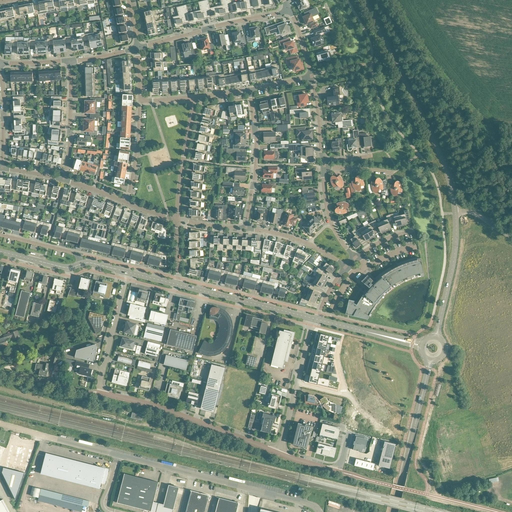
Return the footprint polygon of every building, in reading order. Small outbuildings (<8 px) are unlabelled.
[(52,0),(51,0),(46,1),(47,11),(48,11),(54,10),(54,12),(58,11),(56,2),(53,2),(52,0)] [(58,0),(59,1),(56,2),(58,11),(61,11),(61,8),(67,7),(66,0),(58,0)] [(66,0),(67,7),(74,6),(74,9),(78,8),(76,0),(66,0)] [(76,0),(78,8),(78,11),(82,10),(81,5),(87,4),(86,0),(76,0)] [(208,0),(206,0),(203,1),(207,19),(213,17),(213,19),(216,18),(218,17),(216,7),(210,8),(208,0)] [(220,0),(222,5),(216,7),(218,17),(221,17),(223,16),(223,15),(229,14),(225,0),(220,0)] [(231,0),(225,0),(229,14),(234,13),(235,14),(237,13),(240,13),(238,2),(232,3),(231,0)] [(243,0),(243,1),(238,2),(240,13),(242,12),(245,12),(245,10),(250,9),(248,0),(243,0)] [(248,0),(250,9),(256,8),(256,9),(259,9),(261,8),(261,7),(259,0),(248,0)] [(297,0),(298,1),(296,2),(297,5),(298,8),(299,8),(300,10),(306,7),(305,4),(307,3),(305,0),(297,0)] [(39,5),(36,5),(38,15),(48,13),(48,11),(47,11),(46,1),(39,2),(39,5)] [(200,10),(194,12),(197,22),(199,22),(202,21),(202,20),(207,19),(203,1),(198,2),(200,10)] [(33,3),(26,5),(27,14),(34,13),(34,15),(38,15),(36,5),(33,6),(33,3)] [(19,8),(16,9),(18,18),(21,18),(21,16),(27,14),(26,5),(19,6),(19,8)] [(112,7),(113,16),(122,14),(123,14),(124,14),(122,8),(121,8),(121,6),(121,5),(112,7)] [(186,5),(181,6),(186,24),(192,22),(192,24),(195,23),(194,23),(197,22),(194,12),(189,13),(186,5)] [(186,24),(181,6),(176,7),(178,16),(173,17),(175,28),(178,27),(181,26),(180,25),(186,24)] [(13,7),(6,9),(8,18),(14,17),(14,19),(18,18),(16,9),(13,10),(13,7)] [(306,25),(307,25),(310,23),(311,25),(310,25),(311,29),(318,26),(317,26),(318,26),(316,23),(314,23),(314,22),(312,17),(319,14),(316,8),(304,13),(306,16),(303,17),(306,25)] [(8,18),(6,9),(0,9),(0,22),(8,21),(8,18)] [(145,16),(146,18),(154,16),(157,16),(155,10),(152,11),(149,11),(143,13),(144,16),(145,16)] [(113,16),(115,25),(124,23),(125,23),(124,17),(123,17),(123,14),(122,14),(113,16)] [(284,22),(266,29),(268,35),(275,32),(276,36),(282,35),(283,39),(286,38),(285,35),(291,33),(289,27),(287,28),(287,25),(285,26),(285,25),(284,22)] [(115,25),(117,34),(126,32),(127,32),(126,26),(125,26),(124,23),(115,25)] [(148,29),(147,30),(148,33),(149,35),(158,33),(159,33),(159,34),(162,33),(161,29),(160,30),(160,26),(157,27),(148,30),(148,29)] [(246,36),(247,42),(255,41),(255,38),(260,37),(259,36),(260,36),(260,32),(259,33),(258,27),(257,27),(257,26),(254,27),(254,28),(250,29),(251,35),(246,36)] [(312,41),(311,42),(312,45),(313,45),(314,46),(314,47),(316,46),(321,44),(323,43),(323,42),(323,41),(324,41),(323,37),(321,38),(321,36),(326,34),(326,33),(330,32),(328,26),(314,31),(315,35),(316,35),(316,37),(313,38),(311,39),(312,40),(312,41)] [(94,34),(94,36),(97,48),(100,47),(100,46),(102,46),(101,38),(104,38),(103,31),(99,32),(100,33),(94,34)] [(126,32),(117,34),(119,43),(120,43),(121,43),(121,42),(129,41),(127,35),(126,35),(126,32)] [(235,43),(238,42),(238,45),(245,44),(244,35),(240,36),(240,33),(237,33),(236,32),(231,33),(232,39),(234,39),(235,43)] [(82,36),(77,37),(79,51),(82,50),(82,49),(84,49),(83,41),(86,41),(85,34),(82,35),(82,36)] [(88,34),(85,34),(86,41),(89,40),(91,48),(93,48),(93,49),(97,48),(94,36),(89,37),(88,34)] [(218,47),(222,46),(226,45),(227,51),(231,50),(228,37),(224,37),(224,34),(215,36),(218,47)] [(53,35),(50,36),(51,45),(54,45),(54,53),(57,52),(57,54),(61,53),(60,53),(59,39),(53,40),(53,35)] [(47,40),(41,41),(42,54),(46,54),(46,53),(48,53),(48,45),(51,45),(50,36),(47,36),(47,40)] [(65,39),(59,39),(60,53),(61,53),(64,53),(64,52),(66,51),(65,44),(68,43),(68,37),(65,37),(65,39)] [(71,37),(68,37),(68,43),(72,43),(73,51),(75,50),(75,52),(79,51),(77,37),(71,38),(71,37)] [(204,39),(200,40),(201,44),(201,46),(202,46),(202,50),(210,49),(210,52),(214,51),(213,44),(209,45),(207,39),(208,38),(207,38),(204,39)] [(288,39),(280,42),(281,45),(284,44),(286,50),(290,49),(291,54),(297,52),(295,44),(294,45),(293,41),(289,42),(288,39)] [(12,47),(15,47),(15,40),(12,40),(12,42),(6,41),(6,46),(5,46),(5,50),(6,50),(5,55),(9,55),(9,54),(12,54),(12,47)] [(15,40),(15,47),(18,47),(18,54),(20,54),(20,56),(24,56),(24,55),(24,44),(24,42),(24,40),(15,40)] [(29,41),(24,42),(24,44),(24,55),(28,55),(28,54),(30,54),(30,46),(33,46),(32,40),(29,40),(29,41)] [(35,40),(32,40),(33,46),(36,46),(36,54),(38,54),(39,55),(42,55),(42,54),(41,41),(36,41),(35,40)] [(183,48),(181,49),(182,53),(184,52),(184,53),(185,58),(192,56),(195,55),(192,42),(189,43),(188,43),(186,44),(186,43),(182,44),(183,48)] [(327,50),(316,53),(317,56),(316,56),(318,63),(325,61),(326,62),(331,61),(329,52),(328,53),(327,50)] [(153,58),(154,63),(160,62),(160,59),(163,59),(163,53),(157,53),(157,52),(150,53),(151,58),(153,58)] [(296,70),(296,71),(304,69),(302,62),(300,62),(300,60),(297,60),(296,57),(287,59),(288,66),(292,65),(293,70),(296,70)] [(154,63),(151,63),(151,67),(154,67),(154,72),(158,71),(162,71),(164,71),(163,62),(160,62),(154,63)] [(271,65),(271,67),(273,76),(273,77),(277,76),(276,75),(279,75),(278,70),(277,66),(277,64),(271,65)] [(218,75),(215,75),(216,81),(219,81),(220,87),(223,86),(223,85),(225,85),(224,76),(224,74),(218,75)] [(206,76),(208,86),(207,86),(208,88),(212,88),(212,85),(216,85),(216,81),(215,75),(206,76)] [(206,76),(198,77),(199,87),(198,87),(199,89),(203,89),(203,86),(207,86),(208,86),(206,76)] [(198,77),(189,78),(190,88),(189,88),(190,90),(194,90),(194,87),(198,87),(199,87),(198,77)] [(189,78),(180,79),(181,89),(180,89),(181,91),(185,91),(185,88),(189,88),(190,88),(189,78)] [(171,79),(162,80),(163,90),(162,90),(163,92),(167,92),(167,89),(171,89),(172,89),(171,79)] [(180,79),(171,79),(172,89),(171,89),(172,92),(176,91),(176,89),(180,89),(181,89),(180,79)] [(163,90),(162,80),(158,80),(153,81),(153,86),(152,86),(153,93),(158,93),(158,90),(162,90),(163,90)] [(119,85),(120,93),(129,93),(129,90),(132,90),(132,86),(131,87),(131,84),(119,85)] [(340,102),(339,87),(333,88),(334,97),(327,97),(328,106),(333,105),(333,106),(336,106),(336,105),(339,105),(339,102),(340,102)] [(307,95),(307,94),(306,94),(305,94),(303,94),(303,95),(299,96),(300,99),(297,100),(298,107),(306,105),(306,102),(308,102),(308,97),(308,95),(307,95)] [(11,105),(11,107),(21,107),(21,103),(24,102),(23,97),(13,97),(13,101),(12,101),(12,105),(11,105)] [(51,106),(61,107),(64,107),(64,105),(64,104),(64,105),(63,104),(63,101),(61,101),(62,97),(52,97),(50,102),(54,103),(54,106),(51,106)] [(284,97),(277,99),(279,109),(286,107),(284,97)] [(85,106),(85,107),(95,107),(97,107),(97,102),(102,102),(102,100),(102,98),(92,98),(92,101),(90,101),(86,101),(85,101),(85,106)] [(279,109),(277,99),(270,100),(273,110),(279,109)] [(260,105),(259,105),(260,106),(260,107),(260,108),(260,109),(260,110),(261,110),(262,110),(263,113),(266,112),(267,114),(270,114),(270,112),(267,101),(265,101),(265,100),(260,101),(261,105),(260,105)] [(205,115),(214,117),(216,111),(214,110),(215,105),(207,106),(207,108),(205,108),(204,114),(205,115)] [(226,111),(228,120),(228,121),(231,121),(231,118),(237,117),(236,105),(235,105),(235,106),(229,107),(229,108),(226,108),(226,106),(226,107),(226,111)] [(236,105),(237,117),(237,116),(247,114),(246,109),(244,109),(243,105),(236,106),(236,105)] [(51,106),(49,116),(64,116),(64,114),(63,114),(62,114),(62,110),(61,110),(61,107),(51,106)] [(14,113),(14,116),(24,116),(25,110),(21,110),(21,107),(11,107),(11,109),(12,109),(12,113),(14,113)] [(92,113),(92,117),(98,117),(99,113),(95,113),(95,107),(85,107),(85,108),(85,114),(85,113),(92,113)] [(290,114),(299,113),(300,119),(309,118),(309,117),(310,117),(311,122),(310,109),(290,110),(290,114)] [(338,125),(338,129),(353,127),(352,120),(343,121),(343,117),(342,117),(341,113),(339,112),(332,113),(331,113),(331,114),(331,115),(331,119),(333,119),(333,123),(335,122),(335,125),(338,125)] [(288,125),(290,125),(290,114),(286,115),(286,121),(282,121),(283,125),(288,125)] [(202,123),(203,123),(212,125),(214,119),(214,117),(205,115),(205,117),(203,117),(202,123)] [(11,124),(11,126),(22,126),(21,122),(25,121),(24,116),(14,116),(14,120),(13,120),(13,124),(12,124),(11,124)] [(49,116),(50,125),(60,126),(60,122),(62,122),(62,119),(63,119),(64,116),(49,116)] [(84,119),(84,126),(94,126),(94,121),(98,121),(98,117),(92,117),(91,120),(85,119),(84,119)] [(200,132),(201,132),(211,134),(212,128),(212,125),(203,123),(203,126),(201,126),(200,132)] [(48,135),(52,135),(62,136),(62,134),(61,134),(61,130),(60,130),(60,126),(50,125),(48,135)] [(22,126),(11,126),(11,128),(12,128),(13,128),(13,132),(15,132),(15,136),(25,135),(25,130),(22,129),(22,126)] [(94,126),(84,126),(84,132),(91,132),(90,135),(97,136),(97,132),(94,132),(94,126)] [(313,139),(312,131),(305,132),(305,127),(296,128),(297,136),(302,135),(303,140),(313,139)] [(236,136),(236,140),(246,140),(246,134),(239,134),(240,130),(234,130),(233,136),(236,136)] [(360,148),(359,131),(358,130),(353,131),(354,140),(348,141),(348,144),(347,145),(347,149),(347,150),(348,150),(348,151),(349,151),(350,151),(351,151),(352,150),(352,149),(352,147),(354,147),(354,148),(360,148)] [(198,141),(200,141),(209,143),(210,138),(213,138),(213,135),(211,134),(201,132),(201,135),(199,135),(198,141)] [(264,142),(265,142),(265,143),(271,143),(270,143),(270,142),(281,141),(281,137),(277,137),(275,136),(275,133),(264,133),(264,142)] [(364,144),(365,147),(372,146),(371,143),(372,143),(372,142),(372,141),(372,140),(371,140),(371,137),(367,137),(366,133),(360,134),(361,144),(364,144)] [(52,135),(52,138),(48,139),(48,144),(58,145),(59,142),(60,142),(60,138),(61,138),(62,138),(62,136),(52,135)] [(83,146),(85,147),(85,146),(87,146),(87,142),(91,143),(92,136),(86,136),(85,139),(78,139),(77,145),(83,146)] [(233,145),(233,149),(239,149),(239,146),(245,146),(246,140),(236,140),(233,139),(233,145)] [(339,145),(342,145),(342,139),(335,139),(336,142),(331,142),(332,148),(331,148),(332,152),(333,152),(340,151),(339,147),(339,146),(339,145)] [(196,150),(198,150),(207,152),(208,146),(211,146),(211,147),(212,143),(209,143),(200,141),(199,144),(197,144),(196,150)] [(291,151),(301,151),(301,156),(308,160),(310,156),(313,156),(313,148),(310,148),(310,143),(300,144),(289,144),(289,153),(291,153),(291,151)] [(264,159),(274,159),(274,154),(278,154),(278,149),(282,149),(282,144),(270,145),(270,152),(264,151),(264,159)] [(12,157),(18,158),(19,149),(20,147),(11,145),(11,149),(12,149),(12,155),(13,155),(12,157)] [(34,158),(38,158),(40,149),(35,149),(30,148),(30,151),(29,160),(34,161),(34,158)] [(40,162),(45,163),(47,154),(42,153),(43,150),(40,149),(38,158),(41,159),(40,162)] [(239,149),(233,149),(228,149),(226,149),(226,154),(236,155),(237,156),(237,161),(246,162),(246,156),(245,156),(245,149),(239,149)] [(196,155),(195,159),(200,159),(200,161),(199,161),(204,162),(204,160),(206,160),(207,154),(209,155),(210,152),(207,152),(198,150),(198,153),(197,155),(196,155)] [(53,156),(51,164),(56,165),(57,163),(58,163),(59,157),(53,156)] [(74,169),(79,171),(82,161),(77,159),(76,161),(74,160),(73,167),(74,167),(74,169)] [(80,170),(85,172),(87,163),(82,161),(79,171),(80,170)] [(85,172),(90,173),(92,165),(93,162),(88,161),(87,163),(85,172)] [(92,165),(90,173),(95,175),(96,172),(99,173),(100,168),(100,165),(93,162),(92,165)] [(195,171),(195,174),(204,175),(204,172),(205,166),(204,166),(204,165),(199,164),(199,165),(194,165),(193,169),(193,171),(195,171)] [(245,173),(244,173),(240,173),(240,172),(242,172),(242,168),(237,168),(227,167),(226,172),(235,173),(235,179),(240,179),(240,181),(245,181),(245,179),(245,180),(245,173)] [(277,168),(270,167),(268,167),(267,170),(263,170),(263,178),(273,179),(273,173),(277,173),(277,168)] [(307,168),(304,168),(295,169),(295,173),(296,173),(296,176),(302,177),(302,180),(312,179),(312,178),(313,178),(313,175),(312,175),(312,172),(307,172),(307,168)] [(194,180),(194,183),(203,184),(203,181),(204,175),(195,174),(193,174),(192,180),(194,180)] [(334,188),(337,185),(338,186),(339,187),(340,187),(341,188),(341,187),(342,187),(343,187),(343,186),(343,185),(343,184),(343,183),(343,182),(343,181),(342,181),(342,180),(342,179),(341,178),(341,177),(340,177),(340,178),(341,178),(341,179),(338,181),(338,180),(337,180),(337,179),(337,178),(336,178),(336,177),(335,177),(334,176),(333,176),(332,176),(332,177),(331,177),(331,178),(331,179),(331,180),(331,181),(331,182),(331,183),(332,184),(332,185),(333,186),(334,187),(334,188)] [(352,183),(352,184),(352,185),(353,186),(352,186),(351,185),(351,184),(351,183),(350,184),(349,184),(351,193),(353,193),(356,190),(356,191),(357,191),(358,191),(359,191),(360,191),(360,190),(360,189),(360,188),(360,187),(360,186),(364,185),(364,184),(364,183),(363,182),(363,181),(362,180),(362,179),(361,179),(361,178),(360,178),(360,177),(359,177),(358,177),(357,177),(356,177),(356,178),(356,179),(356,180),(356,181),(356,182),(356,183),(356,184),(353,186),(353,185),(353,184),(352,184),(352,183)] [(11,190),(13,190),(15,181),(12,181),(12,179),(6,178),(5,189),(4,192),(10,192),(11,190)] [(371,185),(368,186),(368,187),(369,190),(369,192),(370,193),(371,194),(373,191),(374,192),(374,193),(375,193),(376,193),(377,193),(377,192),(378,192),(378,191),(378,190),(379,189),(382,190),(381,195),(388,196),(387,189),(387,187),(387,185),(386,183),(386,181),(385,179),(385,180),(381,181),(380,180),(380,179),(379,179),(378,179),(377,179),(376,180),(376,181),(376,182),(375,182),(375,183),(375,184),(372,185),(372,184),(371,184),(371,185)] [(16,190),(22,192),(24,180),(18,180),(18,181),(15,181),(13,190),(16,190)] [(28,192),(31,193),(33,184),(30,183),(30,181),(24,180),(22,192),(28,193),(28,192)] [(34,194),(40,195),(42,184),(36,182),(36,184),(33,184),(31,193),(34,193),(34,194)] [(276,183),(274,182),(269,182),(268,185),(262,184),(261,192),(271,193),(272,188),(276,188),(276,183)] [(391,187),(390,187),(390,188),(390,189),(391,190),(391,191),(391,192),(391,193),(392,193),(392,194),(393,195),(394,195),(394,196),(395,196),(396,196),(396,195),(397,195),(397,194),(397,193),(398,193),(398,192),(402,192),(402,191),(402,190),(402,189),(402,188),(401,187),(401,186),(401,185),(400,184),(400,183),(399,182),(398,182),(397,182),(396,182),(396,183),(395,183),(395,184),(395,185),(394,186),(394,187),(394,188),(394,189),(391,189),(391,188),(391,187)] [(193,189),(193,192),(202,193),(202,190),(203,184),(194,183),(192,183),(191,189),(193,189)] [(45,196),(48,196),(50,187),(47,187),(48,185),(42,184),(40,195),(45,196)] [(50,187),(48,196),(51,197),(57,198),(57,197),(59,197),(60,192),(60,193),(59,192),(60,188),(54,186),(53,188),(50,187)] [(234,187),(233,195),(243,196),(243,194),(244,194),(245,191),(244,191),(244,189),(234,187)] [(70,206),(71,202),(74,193),(71,193),(71,191),(65,189),(64,194),(63,194),(63,193),(60,203),(66,204),(66,205),(69,206),(70,206)] [(304,191),(302,191),(303,195),(304,200),(305,200),(306,209),(315,206),(315,203),(316,203),(315,200),(314,189),(310,190),(304,191)] [(192,198),(192,201),(201,202),(201,199),(202,199),(202,193),(193,192),(191,192),(191,198),(192,198)] [(74,203),(79,205),(83,194),(77,193),(76,194),(74,193),(71,202),(74,203)] [(85,207),(88,208),(91,199),(88,198),(88,196),(83,194),(79,205),(85,207)] [(96,211),(100,201),(94,198),(94,200),(91,199),(88,208),(90,209),(89,211),(95,214),(96,211)] [(108,206),(105,205),(105,203),(100,201),(96,211),(99,212),(99,214),(99,215),(99,216),(99,217),(100,217),(103,218),(104,214),(108,206)] [(192,207),(192,210),(201,210),(201,208),(201,202),(192,201),(190,201),(190,207),(192,207)] [(339,207),(338,208),(337,208),(337,209),(336,209),(336,210),(335,210),(335,211),(335,212),(336,212),(336,213),(337,213),(338,213),(339,214),(340,214),(341,214),(343,214),(344,213),(345,213),(346,213),(346,212),(345,209),(346,208),(347,208),(347,207),(348,207),(348,206),(348,205),(348,204),(347,203),(346,203),(345,203),(344,203),(343,202),(343,203),(342,203),(341,203),(340,203),(339,203),(338,204),(339,204),(339,203),(340,203),(341,203),(341,207),(340,207),(339,207)] [(113,218),(116,209),(113,208),(114,206),(108,204),(108,206),(104,214),(110,217),(113,218)] [(222,209),(215,209),(214,219),(218,219),(218,220),(222,221),(223,216),(227,216),(227,206),(223,205),(222,209)] [(231,219),(233,219),(234,219),(234,220),(235,220),(236,220),(237,220),(239,220),(239,213),(240,213),(240,212),(240,211),(240,210),(240,208),(232,207),(228,207),(228,216),(231,216),(231,219)] [(121,221),(125,213),(124,213),(122,211),(123,210),(117,208),(116,209),(113,218),(118,220),(121,221)] [(268,209),(258,208),(257,220),(257,221),(258,221),(258,222),(259,222),(260,222),(260,221),(263,221),(264,215),(267,215),(268,209)] [(278,216),(281,217),(283,210),(276,209),(275,214),(272,213),(270,222),(277,224),(278,216)] [(201,210),(192,210),(190,210),(190,216),(191,216),(191,219),(201,221),(201,220),(201,217),(201,210)] [(405,214),(399,216),(402,226),(403,226),(406,225),(406,224),(407,224),(406,220),(410,219),(408,210),(404,211),(405,214)] [(129,225),(130,225),(133,216),(130,215),(131,213),(125,211),(124,213),(125,213),(121,221),(127,223),(129,224),(129,225)] [(364,211),(348,216),(349,220),(365,215),(364,211)] [(284,226),(287,227),(288,227),(289,227),(290,223),(292,224),(291,224),(295,225),(297,219),(292,217),(293,215),(287,213),(283,225),(284,225),(284,226)] [(138,228),(142,219),(141,219),(139,218),(139,217),(134,214),(133,216),(130,225),(135,227),(138,228)] [(393,214),(389,215),(391,221),(394,220),(396,227),(398,226),(398,227),(401,226),(402,226),(399,216),(394,217),(393,214)] [(387,219),(382,221),(386,232),(387,231),(390,230),(390,229),(391,228),(389,222),(391,221),(389,215),(386,216),(387,219)] [(2,228),(8,229),(11,217),(10,220),(4,219),(2,228)] [(8,229),(14,230),(17,218),(11,217),(8,229)] [(23,230),(29,231),(32,219),(23,217),(21,223),(22,223),(21,228),(23,228),(23,230)] [(314,217),(309,222),(315,229),(316,228),(317,228),(321,224),(314,217)] [(147,231),(149,225),(150,223),(147,222),(148,220),(142,218),(141,219),(142,219),(138,228),(144,230),(147,231)] [(35,231),(38,232),(40,226),(38,225),(39,221),(34,220),(32,219),(29,231),(35,233),(35,231)] [(40,226),(38,232),(41,233),(41,234),(47,236),(48,230),(50,230),(50,231),(53,220),(52,224),(50,224),(49,223),(49,224),(42,222),(41,226),(40,226)] [(376,220),(372,222),(375,228),(378,227),(380,233),(382,232),(382,233),(385,232),(386,232),(382,221),(377,224),(376,220)] [(61,238),(63,238),(65,232),(64,232),(65,228),(58,226),(57,226),(55,225),(56,221),(53,232),(54,232),(54,231),(56,232),(54,237),(60,239),(61,238)] [(150,223),(149,225),(152,226),(151,228),(156,229),(155,232),(159,234),(158,237),(166,240),(166,228),(163,227),(164,225),(153,222),(152,224),(150,223)] [(315,229),(309,222),(303,227),(311,235),(315,230),(314,230),(315,229)] [(372,222),(364,227),(371,239),(372,239),(372,238),(375,237),(374,236),(376,235),(372,229),(375,228),(372,222)] [(364,227),(356,231),(359,237),(362,235),(365,241),(367,240),(367,241),(370,239),(371,239),(364,227)] [(66,240),(72,242),(75,230),(74,230),(67,228),(66,232),(65,232),(63,238),(66,239),(66,240)] [(189,239),(191,239),(200,239),(200,232),(198,232),(198,230),(191,228),(191,233),(189,233),(189,239)] [(359,237),(356,231),(355,229),(352,232),(355,236),(350,240),(353,244),(352,245),(353,245),(353,246),(353,247),(354,248),(355,249),(356,249),(358,248),(360,246),(360,245),(361,244),(357,238),(359,237)] [(78,242),(81,243),(83,236),(82,236),(82,232),(76,230),(75,230),(72,242),(78,243),(78,242)] [(80,247),(86,248),(89,237),(83,236),(81,243),(80,247)] [(223,252),(223,245),(223,239),(220,239),(218,238),(218,237),(214,236),(213,244),(213,247),(213,249),(214,244),(218,244),(218,249),(223,250),(223,252)] [(86,248),(92,250),(95,239),(95,238),(89,237),(86,248)] [(232,250),(233,246),(233,240),(229,239),(227,239),(227,237),(223,237),(223,239),(223,245),(227,245),(227,248),(232,249),(232,250)] [(242,251),(242,246),(242,240),(239,240),(237,240),(237,238),(233,237),(233,240),(233,246),(233,245),(237,246),(237,249),(242,249),(241,251),(242,251)] [(251,252),(252,247),(251,247),(252,241),(248,241),(248,240),(246,240),(246,238),(242,238),(242,240),(242,246),(246,246),(246,250),(251,250),(251,252)] [(92,250),(98,251),(100,240),(95,239),(92,250)] [(189,248),(191,248),(200,247),(200,241),(200,239),(191,239),(191,242),(189,242),(189,244),(189,248)] [(251,247),(252,247),(256,247),(255,252),(260,252),(260,254),(261,254),(261,241),(257,241),(255,241),(256,239),(252,239),(252,241),(251,247)] [(268,251),(273,252),(276,243),(276,242),(270,241),(265,239),(262,251),(263,251),(262,253),(261,258),(262,258),(264,258),(265,254),(265,253),(265,251),(268,252),(268,251)] [(98,251),(103,253),(106,244),(106,241),(100,240),(98,251)] [(279,254),(284,255),(287,246),(281,244),(281,243),(276,242),(276,243),(273,252),(273,255),(275,256),(276,254),(279,254)] [(112,255),(118,256),(121,245),(120,244),(113,243),(112,247),(111,247),(110,253),(112,254),(112,255)] [(109,254),(110,253),(111,247),(111,246),(106,244),(103,253),(109,254)] [(124,257),(127,257),(129,251),(127,251),(128,247),(122,245),(121,245),(118,256),(124,258),(124,257)] [(284,255),(283,258),(288,260),(289,257),(294,259),(298,249),(292,247),(287,245),(287,246),(284,255)] [(130,259),(136,261),(139,249),(138,249),(131,247),(130,251),(129,251),(127,257),(130,258),(130,259)] [(156,253),(153,265),(159,267),(160,265),(165,267),(167,267),(166,247),(166,256),(157,254),(156,253)] [(191,248),(191,251),(189,251),(190,253),(190,257),(201,256),(200,250),(200,247),(191,248)] [(142,261),(145,262),(146,255),(145,255),(146,251),(140,249),(139,249),(136,261),(142,262),(142,261)] [(294,259),(293,262),(298,264),(299,261),(303,263),(302,265),(304,263),(311,255),(303,252),(303,251),(298,249),(294,259)] [(147,264),(153,265),(156,253),(155,253),(149,252),(148,256),(146,255),(145,262),(148,262),(147,264)] [(188,274),(191,275),(191,276),(195,276),(202,278),(203,272),(196,270),(196,263),(204,263),(204,258),(190,259),(191,268),(190,268),(188,274)] [(345,314),(348,315),(367,320),(369,316),(370,313),(373,309),(371,308),(373,306),(374,307),(377,303),(375,302),(377,300),(379,301),(382,298),(380,297),(382,294),(383,296),(386,293),(389,291),(392,289),(390,287),(394,284),(395,286),(399,284),(403,282),(402,280),(406,278),(407,280),(411,279),(415,277),(414,275),(419,274),(419,276),(424,275),(421,258),(417,259),(417,261),(416,261),(416,260),(413,261),(411,262),(410,263),(409,262),(405,264),(402,265),(401,266),(401,265),(398,266),(396,268),(395,269),(395,268),(391,270),(388,272),(388,273),(387,273),(384,274),(382,276),(383,276),(382,277),(381,277),(378,279),(374,283),(371,279),(367,275),(361,281),(365,285),(370,289),(368,292),(367,291),(365,293),(366,294),(363,299),(361,298),(360,300),(361,301),(358,306),(354,303),(354,301),(349,300),(345,314)] [(316,267),(318,268),(323,272),(325,270),(330,274),(331,272),(332,273),(334,270),(334,271),(335,269),(335,268),(335,267),(334,267),(334,266),(333,266),(332,265),(331,265),(331,266),(330,266),(326,263),(324,266),(320,263),(316,267)] [(207,279),(213,280),(216,268),(215,268),(209,267),(208,271),(207,270),(206,270),(205,277),(208,277),(207,279)] [(12,270),(9,279),(6,278),(6,279),(9,279),(9,282),(7,281),(7,282),(6,287),(6,288),(6,287),(10,288),(9,292),(15,293),(20,270),(21,271),(21,270),(20,270),(14,269),(14,268),(14,269),(13,268),(13,269),(12,269),(12,270)] [(220,280),(222,281),(224,275),(223,275),(224,270),(217,269),(216,268),(213,280),(219,282),(220,280)] [(319,273),(316,278),(325,283),(326,283),(325,283),(327,280),(326,279),(327,278),(322,275),(323,272),(318,268),(316,271),(319,273)] [(225,283),(231,285),(234,273),(233,273),(226,271),(225,275),(224,275),(222,281),(225,282),(225,283)] [(26,272),(24,280),(32,282),(34,274),(26,272)] [(237,285),(240,285),(242,279),(240,279),(241,275),(235,273),(234,273),(231,285),(237,286),(237,285)] [(47,285),(49,277),(41,275),(39,283),(42,284),(41,289),(45,290),(46,285),(47,285)] [(243,288),(249,289),(252,277),(251,277),(244,275),(243,280),(242,279),(240,285),(243,286),(243,288)] [(255,289),(258,290),(261,278),(260,279),(253,278),(253,277),(252,277),(249,289),(255,291),(255,289)] [(79,296),(78,297),(85,299),(87,290),(88,290),(90,280),(83,278),(82,282),(80,282),(77,295),(79,296)] [(260,292),(266,293),(269,282),(268,281),(262,280),(261,284),(259,284),(261,278),(258,290),(261,291),(260,292)] [(311,279),(308,284),(314,287),(315,285),(321,288),(322,287),(323,287),(325,284),(325,283),(316,278),(314,281),(311,279)] [(61,287),(62,285),(63,281),(58,280),(58,279),(55,279),(54,282),(55,282),(53,289),(57,290),(56,293),(60,295),(61,291),(62,287),(61,287)] [(100,295),(104,296),(104,297),(109,299),(113,283),(108,281),(107,284),(96,281),(95,286),(93,296),(100,298),(100,295)] [(273,294),(275,294),(277,288),(276,288),(277,284),(270,282),(269,282),(266,293),(272,295),(273,294)] [(277,288),(275,294),(278,295),(278,296),(284,298),(286,292),(287,292),(287,293),(291,283),(289,287),(287,286),(286,286),(279,284),(278,288),(277,288)] [(310,289),(307,294),(317,298),(318,298),(319,295),(318,294),(319,293),(313,290),(314,287),(308,284),(306,288),(310,289)] [(143,290),(139,289),(137,298),(148,301),(150,292),(143,290)] [(15,315),(24,318),(30,293),(22,291),(15,315)] [(156,293),(154,301),(162,303),(162,306),(167,307),(170,299),(166,298),(167,295),(156,293)] [(317,298),(307,294),(305,299),(302,298),(300,302),(306,304),(307,304),(308,301),(314,303),(315,302),(316,302),(317,299),(317,298)] [(179,305),(175,320),(179,321),(183,305),(189,306),(188,312),(192,313),(193,307),(195,308),(197,303),(196,303),(196,304),(194,303),(194,302),(180,298),(179,305)] [(54,305),(55,302),(50,300),(47,311),(55,313),(57,306),(54,305)] [(31,315),(39,317),(42,304),(34,302),(31,315)] [(128,315),(134,317),(133,319),(145,322),(145,320),(143,319),(146,308),(132,304),(129,315),(128,315)] [(0,307),(0,314),(9,316),(10,311),(0,307)] [(219,319),(217,321),(218,322),(218,323),(219,324),(219,325),(220,326),(220,327),(220,328),(220,329),(219,329),(219,330),(219,331),(219,333),(219,334),(218,335),(218,336),(217,338),(216,339),(216,340),(215,341),(214,342),(213,343),(212,343),(211,343),(210,343),(209,343),(208,343),(207,342),(204,341),(199,352),(200,353),(201,353),(203,354),(205,354),(206,355),(209,355),(211,355),(213,355),(215,355),(214,355),(219,353),(220,353),(221,352),(222,351),(223,351),(224,350),(224,349),(225,348),(226,348),(226,347),(227,346),(228,345),(228,343),(229,342),(229,340),(230,338),(231,337),(231,335),(231,333),(231,332),(232,331),(229,329),(230,327),(231,325),(231,322),(230,322),(228,323),(226,323),(226,322),(225,321),(225,320),(224,319),(224,318),(223,317),(222,316),(221,316),(225,311),(224,311),(223,310),(222,310),(220,309),(219,309),(218,308),(216,308),(216,307),(215,307),(214,307),(213,307),(212,307),(211,308),(210,308),(210,309),(210,310),(210,311),(210,312),(210,316),(211,316),(212,317),(213,317),(215,317),(216,317),(217,318),(218,318),(219,319)] [(151,311),(149,321),(166,325),(168,315),(151,311)] [(88,318),(96,334),(102,331),(106,316),(90,312),(88,318)] [(260,319),(253,317),(247,315),(245,325),(249,326),(248,327),(260,330),(259,333),(265,334),(268,324),(262,322),(263,320),(260,319)] [(124,332),(134,335),(136,324),(127,322),(124,332)] [(144,337),(161,342),(164,331),(146,327),(144,337)] [(197,336),(177,331),(171,329),(167,345),(193,351),(197,336)] [(280,331),(277,341),(292,345),(292,344),(291,344),(292,342),(293,342),(295,332),(284,330),(284,332),(280,331)] [(3,336),(4,337),(0,338),(0,346),(8,343),(7,340),(9,339),(8,338),(13,336),(14,340),(18,338),(16,332),(3,336)] [(319,336),(318,341),(319,341),(328,343),(329,336),(323,335),(322,335),(322,334),(321,334),(320,335),(320,336),(319,336)] [(135,353),(140,354),(141,347),(137,346),(134,345),(135,341),(123,338),(122,342),(121,342),(120,347),(125,348),(125,347),(129,348),(133,349),(133,348),(136,349),(135,353)] [(277,341),(275,351),(289,355),(292,345),(277,341)] [(317,343),(316,348),(317,348),(326,350),(328,343),(319,341),(319,342),(318,343),(317,343)] [(75,357),(94,362),(97,349),(96,344),(77,350),(75,357)] [(146,350),(145,354),(156,356),(156,354),(158,354),(160,348),(149,345),(148,348),(146,348),(146,350)] [(316,350),(314,355),(315,355),(324,357),(326,350),(317,348),(317,349),(317,350),(316,350)] [(289,355),(275,351),(271,365),(283,368),(285,361),(288,362),(289,355)] [(117,362),(132,365),(133,359),(119,355),(117,362)] [(164,365),(186,370),(189,361),(166,355),(164,365)] [(314,356),(313,362),(314,362),(322,364),(324,357),(315,355),(315,356),(315,357),(314,356)] [(246,365),(254,367),(257,358),(248,356),(246,365)] [(145,371),(152,373),(152,369),(150,369),(151,363),(139,360),(138,366),(146,368),(145,371)] [(90,365),(76,361),(75,368),(81,369),(79,374),(83,375),(83,376),(86,377),(87,376),(90,377),(91,374),(92,374),(93,370),(92,370),(88,369),(89,365),(90,365)] [(312,363),(311,369),(312,369),(321,371),(322,364),(314,362),(313,364),(312,363)] [(38,372),(39,372),(39,375),(47,377),(48,371),(49,364),(45,363),(44,365),(39,364),(38,372)] [(203,400),(201,409),(214,412),(215,407),(225,368),(212,364),(203,400)] [(115,369),(112,382),(127,386),(130,373),(124,371),(123,377),(119,376),(121,370),(115,369)] [(310,370),(309,375),(310,376),(319,378),(321,371),(312,369),(312,371),(310,370)] [(135,387),(149,391),(150,386),(149,385),(150,382),(149,382),(150,378),(142,376),(140,384),(136,383),(135,387)] [(309,377),(307,382),(317,385),(319,378),(310,376),(310,377),(309,377)] [(167,383),(164,395),(179,399),(182,387),(183,387),(184,384),(180,383),(179,386),(167,383)] [(259,393),(265,395),(267,387),(261,386),(259,393)] [(200,394),(189,392),(186,402),(197,405),(200,394)] [(268,407),(276,409),(278,410),(279,404),(280,404),(280,402),(281,398),(281,396),(269,393),(268,397),(271,398),(269,403),(268,403),(268,404),(269,404),(268,407)] [(325,397),(321,399),(321,401),(321,399),(320,400),(320,401),(321,401),(319,402),(318,400),(317,399),(316,398),(316,397),(315,397),(314,396),(313,396),(313,395),(312,395),(311,395),(310,395),(309,395),(308,395),(307,395),(306,395),(304,395),(305,396),(305,400),(305,401),(305,402),(306,403),(306,404),(307,404),(308,404),(309,404),(310,403),(318,405),(320,404),(322,408),(322,407),(322,406),(323,406),(324,407),(326,408),(327,410),(329,411),(330,412),(332,412),(334,413),(336,413),(335,413),(335,404),(332,402),(331,403),(327,402),(328,401),(326,397),(325,397)] [(263,417),(265,417),(263,425),(256,423),(254,430),(260,431),(270,434),(272,427),(271,427),(272,422),(274,423),(276,416),(264,413),(263,417)] [(298,423),(294,441),(295,442),(294,444),(298,446),(298,445),(302,446),(302,447),(307,450),(313,427),(298,423)] [(340,428),(323,424),(320,435),(338,439),(340,428)] [(354,445),(353,449),(357,450),(357,451),(359,451),(361,451),(362,448),(365,449),(365,448),(362,448),(364,442),(366,442),(367,438),(357,436),(356,442),(354,441),(353,445),(354,445)] [(384,441),(378,466),(390,469),(396,444),(384,441)] [(334,457),(336,448),(318,444),(316,453),(323,455),(323,454),(327,455),(327,456),(334,457)] [(11,451),(6,468),(3,467),(2,472),(16,500),(25,473),(31,450),(30,450),(29,450),(12,446),(11,451)] [(106,485),(110,469),(106,468),(106,469),(97,467),(98,465),(97,465),(97,467),(46,454),(41,474),(100,489),(101,484),(106,485)] [(151,511),(154,502),(158,483),(159,483),(159,482),(153,481),(153,482),(146,480),(147,480),(147,479),(143,478),(143,479),(144,479),(143,480),(125,475),(125,474),(124,474),(117,503),(151,511)] [(154,502),(151,511),(153,511),(172,511),(178,492),(179,488),(174,486),(174,485),(171,485),(171,486),(169,485),(168,490),(164,505),(154,502)] [(33,487),(30,496),(38,498),(39,495),(41,489),(33,487)] [(190,496),(185,511),(204,511),(209,496),(209,495),(191,491),(190,496)] [(215,511),(236,511),(239,503),(217,497),(216,497),(219,498),(219,500),(216,509),(215,511)] [(0,511),(9,511),(3,500),(0,500),(0,511)]
